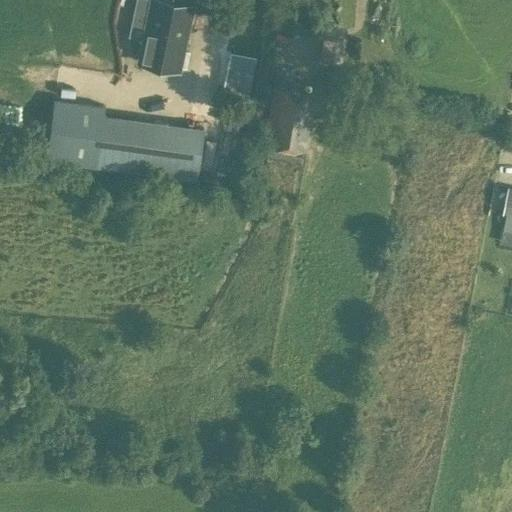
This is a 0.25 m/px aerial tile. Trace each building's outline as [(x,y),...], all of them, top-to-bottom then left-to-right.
[(170,0),(135,0),(133,13),(136,18),(145,20),(136,59),(177,69),(192,5),(170,0)] [(322,38),(319,59),(341,62),(344,41),(322,38)] [(229,53),(222,87),(248,93),(255,58),(256,56),(230,51),(229,53)] [(274,71),(262,142),(306,149),(316,92),(289,88),(291,73),(274,71)] [(104,105),(55,98),(47,156),(143,171),(151,120),(103,113),(104,105)] [(511,187),(509,186),(502,222),(511,223),(511,187)]
